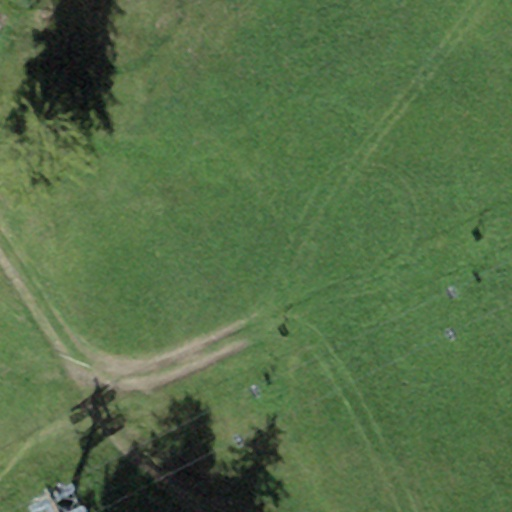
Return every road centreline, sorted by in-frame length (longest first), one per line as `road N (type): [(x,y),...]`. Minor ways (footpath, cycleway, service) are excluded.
road 1 (track): [(272,334),(138,376),(106,375),(77,361)]
road 2 (track): [(77,361),(0,240)]
